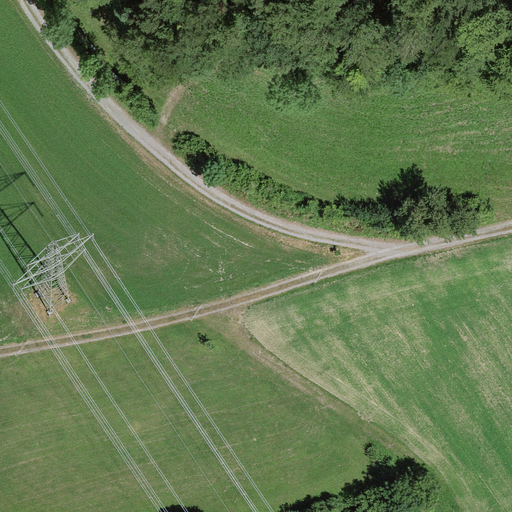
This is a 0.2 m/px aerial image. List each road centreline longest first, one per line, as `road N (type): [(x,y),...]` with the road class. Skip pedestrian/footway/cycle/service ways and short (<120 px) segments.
road 1 (track): [(511,221),(403,246),(265,217),(193,179),(112,109),(24,0)]
road 2 (track): [(0,349),(107,333),(403,246)]
